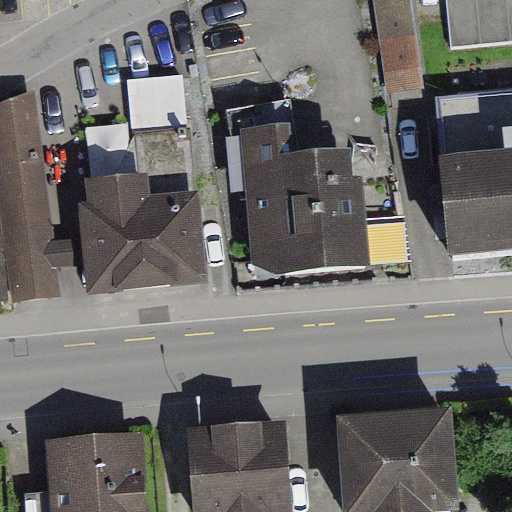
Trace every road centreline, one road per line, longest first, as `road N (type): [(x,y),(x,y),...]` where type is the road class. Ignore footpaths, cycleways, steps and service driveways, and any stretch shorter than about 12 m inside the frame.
road 1 (secondary): [(0,386),(511,345)]
road 2 (residential): [(140,0),(0,75)]
